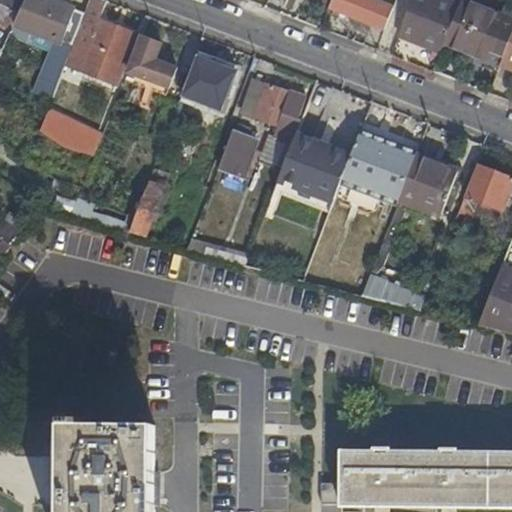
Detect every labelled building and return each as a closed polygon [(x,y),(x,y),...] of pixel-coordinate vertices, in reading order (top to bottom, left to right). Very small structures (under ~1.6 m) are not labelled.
[(14,11),(20,14),(26,0),(4,0),(2,5),(14,11)] [(60,43),(55,56),(47,53),(31,95),(52,103),(65,68),(85,15),(46,0),(26,0),(20,14),(14,25),(31,32),(60,43)] [(100,22),(107,1),(103,0),(91,0),(85,15),(65,68),(117,88),(136,36),(100,22)] [(326,0),(325,4),(381,25),(389,0),(326,0)] [(453,1),(451,0),(405,0),(394,29),(436,45),(440,37),(453,1)] [(511,16),(511,13),(476,0),(453,0),(453,1),(440,37),(473,51),(474,51),(476,43),(484,46),(498,52),(511,16)] [(14,11),(2,5),(0,4),(0,25),(11,31),(14,25),(9,22),(14,11)] [(20,14),(14,11),(9,22),(14,25),(20,14)] [(511,16),(498,52),(494,64),(511,70),(511,16)] [(31,32),(14,25),(11,31),(8,37),(26,45),(31,32)] [(31,32),(26,45),(47,53),(55,56),(60,43),(31,32)] [(181,60),(194,65),(197,58),(204,38),(191,33),(181,60)] [(161,45),(141,37),(126,77),(169,93),(177,70),(155,62),(161,45)] [(481,54),(484,46),(476,43),(474,51),(481,54)] [(237,73),(197,58),(194,65),(191,75),(183,96),(222,111),(237,73)] [(253,119),(266,84),(253,80),(240,114),(253,119)] [(266,84),(253,119),(277,127),(274,137),(292,143),(306,98),(266,83),(266,84)] [(101,143),(46,117),(41,131),(96,157),(101,143)] [(257,130),(237,122),(220,167),(244,176),(259,136),(256,135),(257,130)] [(328,222),(384,243),(398,205),(400,200),(417,157),(418,153),(419,152),(362,130),(351,159),(331,214),(328,222)] [(275,193),(331,214),(351,159),(296,138),(275,193)] [(417,157),(459,173),(460,170),(418,153),(417,157)] [(400,200),(443,217),(459,173),(417,157),(400,200)] [(511,186),(511,178),(477,165),(454,226),(466,231),(471,216),(493,224),(498,210),(503,212),(511,186)] [(172,176),(155,170),(150,183),(138,216),(131,233),(149,238),(167,189),(172,176)] [(104,206),(81,198),(74,216),(131,233),(138,216),(129,212),(125,221),(102,213),(104,206)] [(398,205),(408,209),(441,222),(443,217),(400,200),(398,205)] [(372,275),(381,279),(408,209),(398,205),(384,243),(372,275)] [(0,220),(0,237),(3,240),(13,248),(23,234),(13,227),(12,228),(0,220)] [(3,240),(0,245),(0,266),(13,248),(3,240)] [(511,250),(482,327),(511,334),(511,250)] [(388,282),(381,279),(372,275),(364,297),(422,312),(427,297),(388,283),(388,282)] [(62,426),(60,511),(155,511),(155,501),(156,472),(157,427),(84,427),(84,420),(65,421),(65,427),(62,426)] [(376,450),(376,453),(343,453),(343,487),(323,487),(324,507),(343,507),(342,509),(511,510),(511,453),(458,453),(458,450),(444,450),(444,454),(392,453),(392,450),(376,450)]
